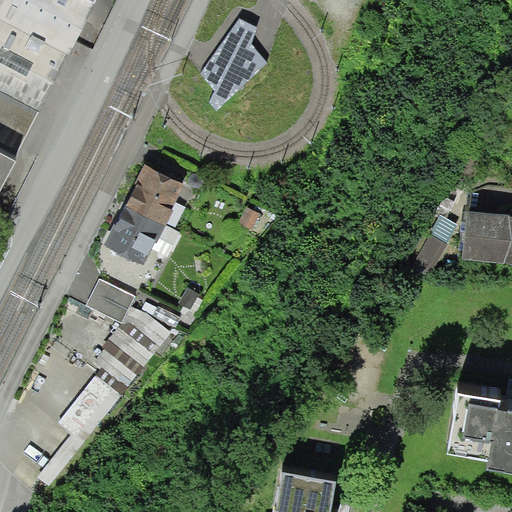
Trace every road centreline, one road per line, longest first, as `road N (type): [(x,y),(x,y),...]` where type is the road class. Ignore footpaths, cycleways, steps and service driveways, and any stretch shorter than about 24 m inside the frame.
road 1 (residential): [(200,0),(0,411)]
road 2 (residential): [(129,0),(0,266)]
